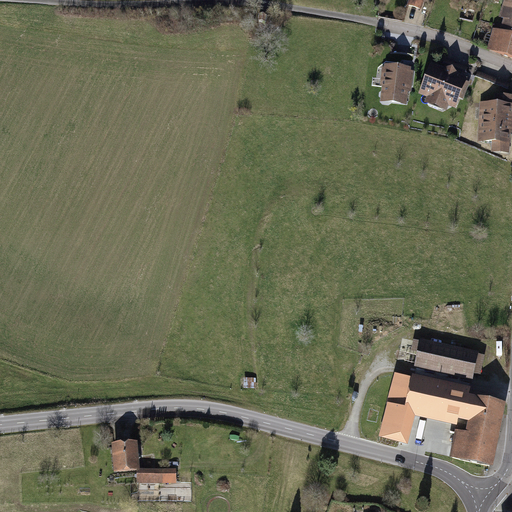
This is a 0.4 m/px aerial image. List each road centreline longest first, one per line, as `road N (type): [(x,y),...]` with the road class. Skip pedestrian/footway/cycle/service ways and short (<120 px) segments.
road 1 (tertiary): [(0,424),(151,408),(219,411),(434,466),(479,498)]
road 2 (track): [(56,0),(268,1),(428,34),(511,65)]
